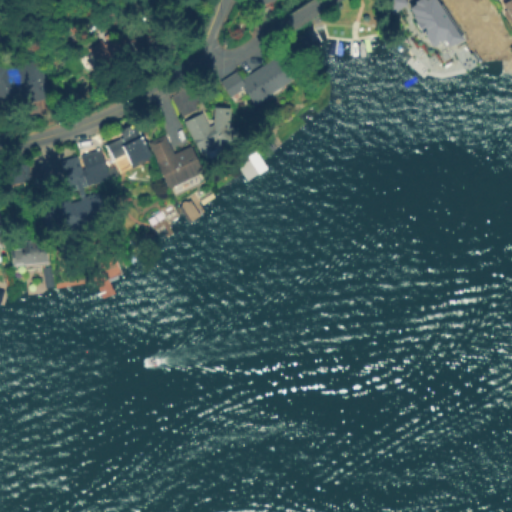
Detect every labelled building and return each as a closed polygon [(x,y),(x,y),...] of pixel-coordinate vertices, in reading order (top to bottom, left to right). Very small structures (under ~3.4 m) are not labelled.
[(173,0),(168,9),(153,0),(173,0)] [(272,0),(271,1),(257,8),(257,0),(272,0)] [(403,0),(407,5),(393,15),(381,0),(403,0)] [(435,0),(463,41),(439,57),(426,37),(429,35),(423,25),(430,20),(417,1),(419,0),(435,0)] [(488,0),(504,26),(477,42),(462,17),(461,18),(452,3),(457,0),(479,0),(474,3),(474,5),(482,0),(488,0)] [(511,0),(504,0),(500,2),(511,27),(511,0)] [(132,51),(104,71),(88,50),(116,29),(132,51)] [(467,45),(479,63),(467,71),(455,54),(467,45)] [(0,106),(0,66),(40,56),(50,93),(0,106)] [(283,65),(293,81),(255,105),(246,91),(232,100),(221,82),(242,70),(246,77),(279,58),(283,65)] [(185,121),(203,111),(210,124),(212,106),(231,107),(230,127),(239,131),(232,147),(221,142),(202,153),(185,121)] [(133,123),(140,137),(142,136),(151,156),(128,167),(123,157),(112,162),(104,146),(124,136),(121,129),(133,123)] [(152,146),(169,138),(176,155),(193,147),(206,178),(172,192),(152,146)] [(74,194),(63,165),(99,151),(111,179),(74,194)] [(8,168),(29,166),(31,188),(10,190),(8,168)] [(43,206),(104,196),(109,228),(49,238),(43,206)] [(198,215),(187,198),(176,205),(186,222),(198,215)] [(15,246),(15,243),(37,240),(39,252),(47,250),(49,266),(16,271),(12,246),(15,246)]
